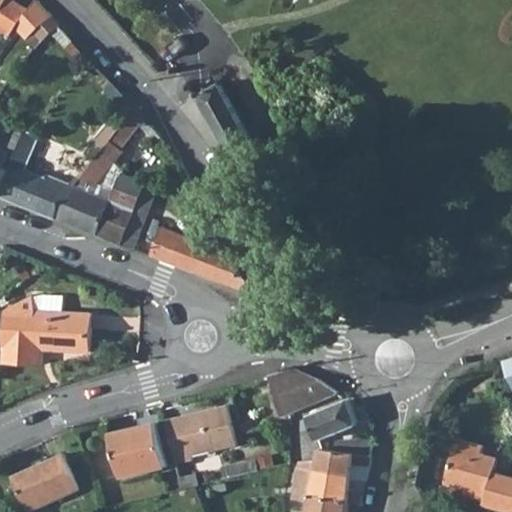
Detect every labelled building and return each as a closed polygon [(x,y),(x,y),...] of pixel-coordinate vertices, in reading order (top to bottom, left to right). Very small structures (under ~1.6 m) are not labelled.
[(0,0),(0,13),(8,0),(0,0)] [(8,0),(0,13),(0,30),(11,38),(18,28),(29,12),(11,0),(8,0)] [(18,28),(29,41),(37,33),(53,16),(38,0),(37,0),(29,12),(18,28)] [(53,16),(37,33),(44,42),(61,25),(53,16)] [(45,43),(44,42),(37,33),(29,41),(38,52),(45,43)] [(78,39),(67,49),(76,59),(87,49),(78,39)] [(220,86),(219,85),(218,86),(197,99),(239,170),(262,156),(220,86)] [(137,106),(74,190),(70,187),(57,219),(122,245),(146,185),(110,168),(114,162),(113,161),(147,117),(137,106)] [(0,151),(11,126),(0,120),(0,151)] [(15,134),(22,138),(25,132),(18,129),(15,134)] [(25,172),(39,138),(25,132),(22,138),(12,161),(14,162),(12,167),(0,197),(57,219),(70,187),(48,178),(46,181),(25,172)] [(0,196),(0,197),(12,167),(6,164),(8,157),(5,153),(0,151),(0,196)] [(146,185),(122,245),(134,249),(157,190),(182,165),(175,155),(146,185)] [(250,295),(258,281),(213,212),(197,243),(164,229),(152,257),(250,295)] [(38,311),(30,295),(4,308),(3,362),(41,364),(43,350),(88,352),(89,314),(38,311)] [(295,369),(282,373),(270,376),(282,419),(290,415),(338,395),(337,391),(336,391),(320,381),(312,377),(303,373),(295,369)] [(354,402),(352,400),(309,419),(320,441),(320,442),(358,425),(358,417),(355,409),(354,402)] [(182,428),(167,431),(175,464),(193,460),(192,456),(237,445),(227,405),(184,416),(180,422),(182,428)] [(165,421),(167,431),(182,428),(180,422),(184,416),(165,421)] [(300,422),(303,462),(316,461),(318,451),(320,442),(320,441),(309,419),(300,422)] [(167,465),(156,422),(111,435),(122,477),(167,465)] [(372,456),(374,436),(374,435),(357,434),(353,445),(336,443),(335,452),(372,456)] [(468,488),(489,495),(486,501),(485,505),(505,511),(511,511),(511,477),(497,472),(501,458),(487,453),(489,445),(465,437),(450,481),(468,488)] [(372,456),(335,452),(318,451),(316,461),(314,469),(366,482),(372,456)] [(79,489),(64,455),(15,476),(31,511),(79,489)] [(303,462),(298,461),(290,499),(307,503),(305,511),(348,511),(351,502),(350,501),(310,491),(314,469),(316,461),(303,462)] [(361,505),(366,482),(314,469),(310,491),(350,501),(351,502),(361,505)] [(486,501),(489,495),(468,488),(466,495),(486,501)]
